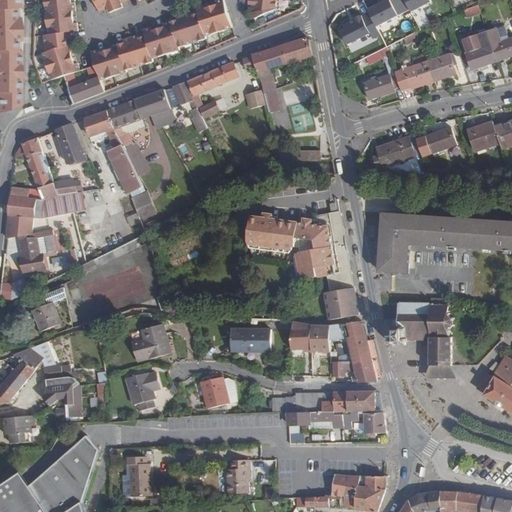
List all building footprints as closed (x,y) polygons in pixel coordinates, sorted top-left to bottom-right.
[(0,0),(0,8),(23,8),(22,0),(0,0)] [(75,0),(47,3),(49,17),(76,14),(75,7),(78,7),(77,0),(75,0)] [(98,0),(102,8),(111,5),(113,9),(120,7),(116,0),(98,0)] [(235,26),(226,0),(221,0),(219,1),(220,4),(213,5),(221,31),(235,26)] [(250,0),(251,3),(256,5),(256,12),(257,17),(278,8),(279,0),(278,0),(250,0)] [(411,10),(406,0),(392,0),(391,1),(391,0),(387,0),(369,9),(370,12),(377,27),(411,10)] [(431,0),(406,0),(411,10),(412,12),(432,2),(431,0)] [(480,4),(466,10),(469,18),(483,12),(480,4)] [(221,31),(213,5),(207,7),(206,5),(199,7),(208,35),(221,31)] [(0,8),(0,49),(24,49),(23,8),(0,8)] [(424,9),(415,12),(420,27),(429,23),(424,9)] [(209,37),(201,12),(195,14),(194,12),(187,14),(196,42),(209,37)] [(381,35),(370,12),(362,16),(361,15),(356,18),(356,19),(344,25),(346,29),(341,31),(348,45),(371,33),(374,39),(381,35)] [(77,21),(76,14),(49,17),(51,31),(76,28),(80,28),(79,20),(77,21)] [(196,42),(187,14),(180,16),(181,19),(174,21),(183,46),(196,42)] [(183,48),(174,21),(167,23),(168,26),(162,27),(170,53),(183,48)] [(170,53),(162,27),(156,30),(155,27),(148,29),(150,35),(157,57),(170,53)] [(76,28),(51,31),(46,32),(48,49),(71,42),(70,36),(72,35),(77,34),(76,28)] [(157,57),(150,35),(144,37),(143,34),(136,36),(145,64),(158,60),(157,57)] [(145,64),(136,36),(129,39),(129,41),(123,43),(131,68),(145,64)] [(511,37),(492,44),(499,61),(511,56),(511,37)] [(282,46),(287,62),(287,63),(312,56),(309,38),(282,46)] [(71,42),(48,49),(46,50),(50,64),(76,55),(74,49),(76,48),(74,41),(71,42)] [(117,48),(111,50),(118,75),(132,71),(123,43),(116,45),(117,48)] [(467,53),(473,70),(499,61),(492,44),(467,53)] [(287,62),(282,46),(253,55),(256,65),(258,70),(287,62)] [(367,57),(369,64),(391,55),(388,48),(367,57)] [(0,112),(24,106),(24,49),(0,49),(0,112)] [(103,49),(97,51),(106,78),(118,75),(111,50),(104,52),(103,49)] [(76,55),(50,64),(54,77),(73,72),(83,69),(80,61),(78,61),(76,55)] [(243,59),(247,68),(256,65),(253,55),(243,59)] [(449,56),(427,64),(434,83),(456,76),(449,56)] [(241,74),(236,62),(190,81),(195,93),(203,90),(241,74)] [(78,85),(74,86),(80,102),(111,91),(106,78),(101,64),(93,67),(97,78),(78,85)] [(411,88),(412,91),(434,83),(427,64),(395,75),(401,92),(411,88)] [(83,69),(73,72),(78,85),(97,78),(93,67),(83,69)] [(394,93),(389,77),(364,85),(369,101),(394,93)] [(186,81),(174,86),(181,104),(190,100),(191,100),(195,99),(187,82),(186,81)] [(312,83),(299,87),(297,82),(281,87),(287,106),(316,97),(312,83)] [(165,89),(146,96),(153,114),(164,110),(171,108),(172,107),(165,89)] [(265,93),(264,89),(247,93),(251,108),(268,103),(265,93)] [(203,90),(195,93),(203,111),(210,107),(203,90)] [(274,90),(266,93),(269,106),(276,104),(278,103),(274,90)] [(146,96),(135,100),(143,117),(153,114),(146,96)] [(195,115),(201,112),(195,99),(191,100),(195,108),(192,109),(195,115)] [(135,100),(108,110),(115,127),(143,117),(135,100)] [(190,100),(181,104),(174,106),(176,111),(191,105),(190,100)] [(224,101),(203,111),(207,120),(210,119),(216,116),(222,114),(228,111),(224,101)] [(276,104),(269,106),(271,112),(280,109),(278,103),(276,104)] [(84,118),(92,135),(93,139),(109,134),(108,129),(115,127),(108,110),(84,118)] [(511,118),(494,125),(500,145),(501,146),(511,142),(511,118)] [(468,131),(476,153),(500,145),(493,123),(468,131)] [(58,130),(68,162),(86,158),(72,124),(58,130)] [(115,127),(108,129),(116,150),(124,147),(115,127)] [(457,147),(451,130),(426,138),(432,155),(457,147)] [(23,152),(26,150),(28,155),(45,151),(39,137),(25,143),(21,147),(23,152)] [(422,177),(428,177),(416,139),(410,141),(422,177)] [(410,141),(377,151),(379,159),(374,161),(377,173),(393,168),(396,176),(422,177),(410,141)] [(109,152),(123,184),(137,178),(124,147),(116,150),(109,152)] [(45,151),(28,155),(39,187),(55,181),(45,151)] [(55,181),(39,187),(41,191),(44,199),(60,193),(55,181)] [(75,182),(55,181),(60,193),(79,192),(75,182)] [(41,191),(14,187),(13,196),(44,199),(41,191)] [(151,191),(133,197),(141,220),(159,213),(151,191)] [(62,199),(60,193),(44,199),(43,218),(67,214),(62,199)] [(81,195),(62,199),(67,214),(87,210),(84,196),(81,195)] [(44,199),(13,196),(12,215),(35,217),(43,218),(44,199)] [(406,273),(408,244),(419,245),(446,247),(454,247),(503,250),(510,250),(511,250),(511,220),(405,214),(380,213),(378,242),(378,245),(377,271),(406,273)] [(263,219),(251,217),(247,241),(248,244),(288,251),(289,247),(297,248),(297,254),(301,281),(326,277),(329,294),(349,290),(337,214),(316,218),(317,228),(311,227),(311,225),(303,223),(303,225),(271,220),(271,218),(263,217),(263,219)] [(340,214),(337,214),(349,290),(352,289),(340,214)] [(24,235),(34,233),(35,217),(12,215),(10,238),(22,235),(24,235)] [(54,229),(24,235),(25,240),(23,240),(26,255),(27,260),(24,260),(27,272),(48,268),(45,253),(58,250),(54,229)] [(89,281),(100,275),(96,267),(140,246),(137,240),(82,266),(89,281)] [(248,244),(249,248),(284,254),(288,251),(248,244)] [(59,253),(58,250),(45,253),(48,268),(51,267),(48,255),(59,253)] [(55,267),(66,265),(65,257),(54,258),(55,267)] [(14,287),(5,287),(4,294),(13,295),(14,287)] [(75,300),(83,297),(79,287),(71,290),(75,300)] [(57,325),(49,303),(64,297),(60,289),(41,296),(43,302),(44,305),(37,308),(29,310),(37,332),(57,325)] [(329,294),(324,295),(329,323),(358,318),(353,289),(352,289),(349,290),(329,294)] [(169,296),(161,299),(166,312),(174,308),(169,296)] [(408,343),(408,341),(429,340),(429,338),(449,338),(450,332),(450,331),(449,330),(451,327),(453,328),(455,326),(453,325),(453,321),(455,321),(454,319),(453,319),(450,316),(451,314),(450,313),(450,309),(452,309),(452,307),(450,307),(450,304),(447,304),(447,306),(441,306),(441,304),(438,304),(438,306),(433,306),(433,304),(431,304),(431,306),(427,306),(427,305),(400,304),(398,319),(398,321),(398,324),(395,324),(395,326),(391,326),(391,329),(388,329),(388,332),(391,332),(391,339),(388,339),(388,342),(391,342),(391,345),(405,345),(405,343),(408,343)] [(337,357),(337,362),(333,363),(335,370),(337,378),(346,376),(345,371),(350,370),(347,359),(352,358),(358,383),(376,382),(362,323),(330,331),(293,323),(291,335),(291,336),(311,340),(326,343),(331,342),(347,339),(351,354),(337,357)] [(153,362),(174,357),(167,327),(146,332),(148,343),(139,345),(142,362),(152,360),(153,362)] [(270,330),(230,331),(230,353),(270,352),(270,330)] [(311,340),(291,336),(293,353),(304,351),(304,353),(313,353),(313,352),(311,340)] [(451,366),(452,338),(449,338),(429,338),(429,340),(430,367),(425,378),(436,378),(448,378),(455,378),(451,366)] [(322,351),(331,350),(331,342),(326,343),(311,340),(313,352),(322,351)] [(15,357),(25,364),(19,371),(32,381),(41,371),(39,370),(40,363),(28,351),(15,357)] [(511,361),(506,358),(493,379),(487,375),(478,391),(486,396),(485,397),(511,412),(511,361)] [(499,368),(494,365),(489,371),(493,374),(499,368)] [(49,371),(50,378),(51,382),(52,398),(48,401),(54,410),(67,400),(70,400),(70,416),(83,416),(83,385),(79,381),(74,380),(68,380),(67,370),(49,371)] [(19,371),(9,383),(22,393),(32,381),(19,371)] [(108,381),(107,372),(99,372),(99,382),(108,381)] [(150,375),(127,382),(133,405),(140,403),(142,410),(157,406),(155,399),(156,398),(154,389),(161,387),(158,377),(151,379),(150,375)] [(224,377),(203,382),(209,409),(230,404),(224,377)] [(9,383),(1,392),(0,392),(0,406),(13,404),(22,393),(9,383)] [(107,383),(99,384),(99,402),(107,402),(107,383)] [(335,392),(321,393),(296,393),(296,397),(287,397),(287,398),(273,398),(273,412),(287,412),(288,426),(291,426),(291,437),(292,444),(305,444),(305,434),(300,434),(300,426),(312,425),(312,422),(334,422),(334,428),(339,429),(353,429),(352,422),(360,422),(360,417),(366,417),(365,413),(378,413),(378,411),(377,391),(350,391),(335,391),(335,392)] [(366,417),(366,433),(388,433),(386,413),(378,413),(365,413),(366,417)] [(31,417),(3,419),(4,435),(9,435),(9,444),(33,442),(31,417)] [(86,511),(83,503),(100,451),(87,436),(29,486),(16,507),(12,511),(86,511)] [(129,470),(131,502),(151,501),(150,485),(149,468),(146,469),(146,461),(126,462),(126,470),(129,470)] [(229,473),(230,497),(250,497),(250,473),(252,473),(252,463),(234,464),(235,473),(229,473)] [(0,485),(0,511),(12,511),(16,507),(29,486),(19,472),(0,485)] [(333,496),(341,497),(341,506),(356,510),(370,511),(378,511),(380,511),(387,489),(387,477),(385,477),(375,477),(360,476),(335,475),(333,496)] [(265,488),(267,497),(274,495),(272,486),(265,488)] [(429,494),(418,496),(424,511),(442,511),(441,493),(429,494)] [(450,493),(441,493),(442,511),(456,511),(464,511),(482,511),(483,496),(472,494),(461,493),(450,493)] [(415,498),(409,501),(413,511),(424,511),(418,496),(415,498)] [(495,511),(498,498),(483,496),(482,511),(495,511)] [(310,499),(307,499),(308,508),(313,507),(321,507),(321,498),(310,499)] [(330,498),(321,498),(321,507),(330,507),(330,498)] [(511,511),(511,500),(498,498),(495,511),(511,511)] [(300,499),(300,503),(300,508),(308,508),(307,499),(300,499)] [(402,511),(413,511),(409,501),(402,511)]
